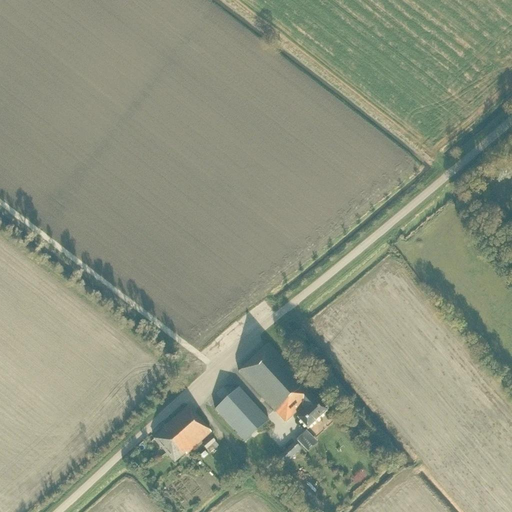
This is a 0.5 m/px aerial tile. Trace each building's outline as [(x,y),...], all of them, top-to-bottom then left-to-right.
[(297,419),(307,430),(327,411),(317,401),(316,402),(307,392),(309,390),(268,345),(238,373),(285,423),(302,407),(306,411),(297,419)] [(239,388),(215,410),(245,443),(268,421),(239,388)] [(164,430),(153,440),(164,452),(199,420),(187,407),(163,429),(164,430)] [(210,433),(199,420),(164,452),(174,463),(185,453),(186,455),(210,433)] [(296,441),(307,453),(317,443),(306,431),(296,441)] [(211,438),(202,446),(209,455),(218,447),(211,438)] [(294,443),(276,460),(283,466),(300,449),(294,443)] [(226,478),(230,474),(234,480),(247,468),(234,454),(228,460),(226,459),(223,461),(225,463),(218,469),(226,478)]
